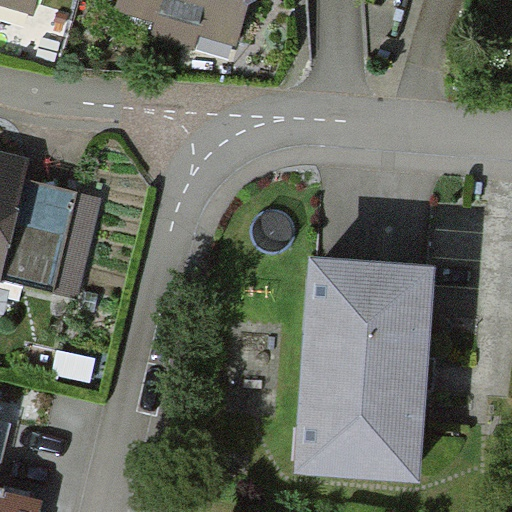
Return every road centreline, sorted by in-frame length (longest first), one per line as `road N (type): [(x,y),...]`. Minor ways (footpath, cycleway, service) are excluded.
road 1 (residential): [(108,511),(171,227),(209,117)]
road 2 (residential): [(511,135),(209,117)]
road 3 (residential): [(209,117),(0,79)]
